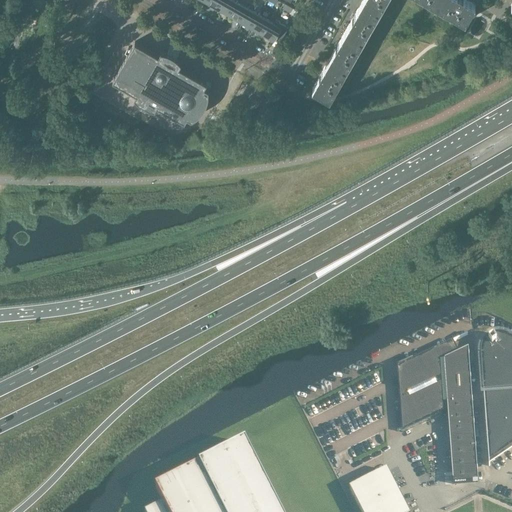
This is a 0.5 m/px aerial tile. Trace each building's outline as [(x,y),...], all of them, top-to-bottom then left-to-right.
[(210,0),(209,3),(220,9),(225,0),(210,0)] [(225,0),(220,9),(231,15),(238,3),(233,0),(225,0)] [(380,12),(386,0),(362,0),(362,1),(380,12)] [(439,0),(436,5),(466,22),(476,4),(467,0),(439,0)] [(363,40),(380,12),(362,1),(355,13),(354,13),(351,17),(353,18),(346,30),(363,40)] [(242,22),(249,9),(238,3),(231,15),(242,22)] [(293,9),(285,4),(283,8),(290,12),(293,9)] [(260,15),(249,9),(242,22),(252,28),(260,15)] [(252,28),(263,34),(270,21),(260,15),(252,28)] [(270,21),(263,34),(274,40),(274,41),(276,37),(281,40),(281,41),(289,27),(288,27),(280,22),(280,21),(277,25),(270,21)] [(347,69),(363,40),(346,30),(339,42),(337,41),(334,46),(336,47),(329,59),(347,69)] [(127,55),(113,80),(116,82),(123,86),(124,87),(137,94),(135,98),(137,100),(139,103),(140,103),(141,102),(148,107),(148,108),(152,109),(155,109),(157,106),(185,121),(187,117),(192,119),(196,117),(200,113),(204,109),(206,105),(208,100),(209,95),(209,89),(208,89),(205,87),(207,83),(179,67),(181,63),(179,61),(177,58),(176,58),(175,58),(168,54),(168,53),(164,52),(161,51),(159,55),(135,42),(131,48),(128,55),(127,55)] [(347,69),(329,59),(322,71),(321,70),(318,75),(320,76),(312,88),(330,98),(347,69)] [(482,355),(481,355),(489,464),(489,459),(511,443),(511,340),(506,337),(505,337),(504,336),(503,336),(502,336),(501,336),(500,336),(499,335),(498,336),(497,336),(496,336),(495,336),(494,336),(493,336),(492,337),(491,337),(490,338),(489,338),(489,339),(488,339),(487,340),(486,341),(486,342),(485,342),(485,343),(484,344),(484,345),(483,345),(483,346),(483,347),(483,348),(482,349),(482,350),(482,351),(482,352),(482,353),(482,354),(482,355)] [(448,409),(453,483),(478,481),(468,348),(459,352),(453,340),(398,366),(402,431),(440,413),(448,409)] [(348,511),(299,414),(156,487),(164,502),(145,511),(144,511),(348,511)] [(349,489),(361,511),(408,511),(401,496),(400,497),(396,488),(387,470),(386,470),(350,488),(349,489)]
